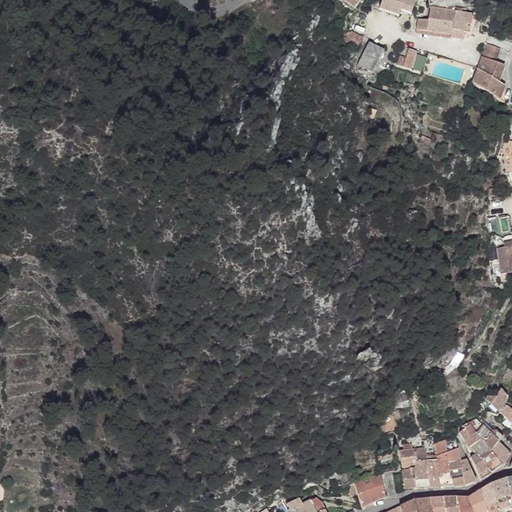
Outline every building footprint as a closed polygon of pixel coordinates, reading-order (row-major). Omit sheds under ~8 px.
[(408,0),(381,0),(379,15),(399,20),(400,14),(411,16),(414,1),(408,0)] [(415,33),(449,38),(449,41),(461,43),(461,39),(475,41),(478,17),(429,9),(427,24),(417,22),(415,33)] [(389,52),(371,46),(361,68),(379,75),(389,52)] [(422,49),(414,47),(408,67),(416,70),(422,49)] [(500,53),(486,47),(480,65),(477,74),(473,89),(499,103),(506,90),(498,85),(504,70),(495,67),(500,53)] [(500,242),(501,246),(504,246),(505,255),(511,253),(511,248),(510,241),(500,242)] [(494,248),(499,272),(511,269),(511,253),(505,255),(504,246),(501,246),(494,248)] [(501,390),(496,398),(492,404),(499,413),(503,408),(508,399),(501,390)] [(492,404),(486,401),(482,412),(490,415),(491,413),(497,415),(499,413),(492,404)] [(504,409),(499,413),(509,423),(511,425),(511,410),(508,408),(504,409)] [(509,423),(499,413),(497,415),(496,417),(506,427),(509,423)] [(466,424),(459,430),(460,432),(470,426),(474,431),(477,427),(472,422),(466,424)] [(460,432),(459,433),(465,442),(475,433),(474,431),(470,426),(460,432)] [(477,435),(481,440),(490,433),(485,428),(482,426),(477,435)] [(452,428),(443,431),(444,442),(454,438),(453,431),(452,428)] [(497,432),(493,436),(498,443),(504,438),(497,432)] [(475,433),(465,442),(470,449),(481,440),(477,435),(475,433)] [(490,433),(481,440),(490,450),(498,443),(493,436),(490,433)] [(454,438),(444,442),(444,443),(447,452),(458,450),(455,438),(454,438)] [(481,440),(470,449),(475,455),(478,458),(490,450),(481,440)] [(511,444),(507,440),(501,446),(511,455),(511,450),(511,444)] [(444,443),(435,445),(436,460),(448,457),(447,452),(444,443)] [(498,443),(490,450),(503,466),(511,455),(501,446),(498,443)] [(420,450),(415,451),(417,461),(427,461),(424,454),(422,454),(420,450)] [(458,450),(447,452),(448,457),(449,465),(460,461),(458,450)] [(490,450),(478,458),(491,474),(503,467),(503,466),(490,450)] [(402,453),(402,463),(415,461),(417,461),(415,451),(402,453)] [(475,455),(470,458),(480,481),(491,474),(478,458),(475,455)] [(448,457),(436,460),(440,488),(454,487),(449,465),(448,457)] [(436,460),(427,461),(429,488),(440,488),(436,460)] [(417,461),(415,461),(415,465),(414,470),(416,489),(429,488),(427,461),(417,461)] [(460,461),(449,465),(454,487),(466,486),(460,462),(460,461)] [(467,461),(460,462),(466,486),(477,483),(467,461)] [(414,470),(403,472),(405,491),(416,489),(414,470)] [(403,472),(394,475),(398,493),(405,491),(403,472)] [(394,475),(385,477),(389,496),(393,494),(393,495),(398,493),(394,475)] [(506,481),(491,486),(495,500),(508,494),(506,481)] [(306,482),(295,485),(297,491),(308,487),(306,482)] [(491,486),(481,492),(486,511),(499,511),(495,500),(491,486)] [(368,492),(358,497),(362,509),(372,504),(368,492)] [(486,511),(481,492),(469,499),(472,511),(486,511)] [(511,511),(511,510),(508,494),(495,500),(499,511),(511,511)] [(446,511),(443,499),(429,500),(431,511),(446,511)] [(459,511),(456,499),(443,499),(446,511),(459,511)] [(472,511),(469,499),(456,499),(459,511),(472,511)] [(431,511),(429,500),(415,501),(416,511),(431,511)] [(311,501),(303,505),(305,511),(316,511),(312,503),(311,501)] [(315,501),(312,503),(316,511),(324,511),(326,511),(322,503),(315,501)] [(416,511),(415,501),(400,508),(401,511),(416,511)]
